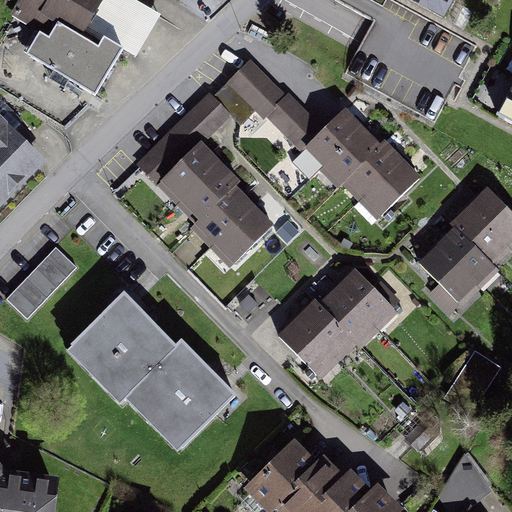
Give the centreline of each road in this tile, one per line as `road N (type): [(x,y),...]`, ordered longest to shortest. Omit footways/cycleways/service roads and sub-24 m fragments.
road 1 (residential): [(0,245),(253,0)]
road 2 (unknown): [(342,0),(460,69)]
